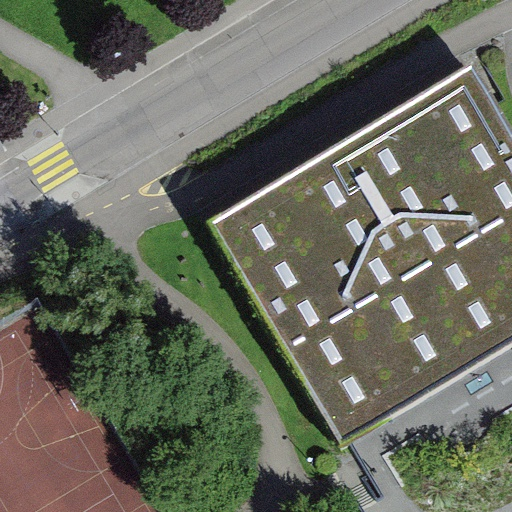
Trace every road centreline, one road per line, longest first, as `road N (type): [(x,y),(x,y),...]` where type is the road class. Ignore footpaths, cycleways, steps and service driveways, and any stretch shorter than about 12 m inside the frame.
road 1 (residential): [(115,135),(345,0)]
road 2 (residential): [(115,135),(83,89),(0,36)]
road 3 (residential): [(0,205),(115,135)]
